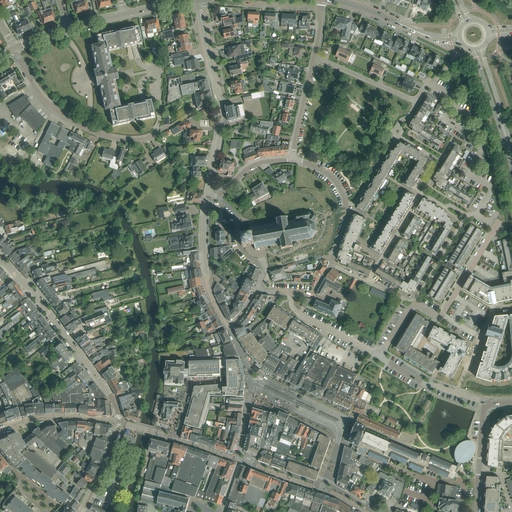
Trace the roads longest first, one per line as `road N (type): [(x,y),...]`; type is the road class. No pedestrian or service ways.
road 1 (residential): [(365,511),(321,488),(340,432),(251,390),(229,328)]
road 2 (residential): [(380,356),(413,306),(440,317),(493,231),(476,215)]
road 3 (residential): [(207,194),(219,108),(196,0)]
road 4 (residential): [(155,134),(110,137),(67,118),(37,91),(14,48)]
road 5 (residential): [(119,421),(109,394),(15,274)]
road 6 (residential): [(476,215),(490,191),(470,173),(480,150),(446,120),(451,96),(428,83)]
road 7 (residential): [(229,328),(208,288),(207,194)]
